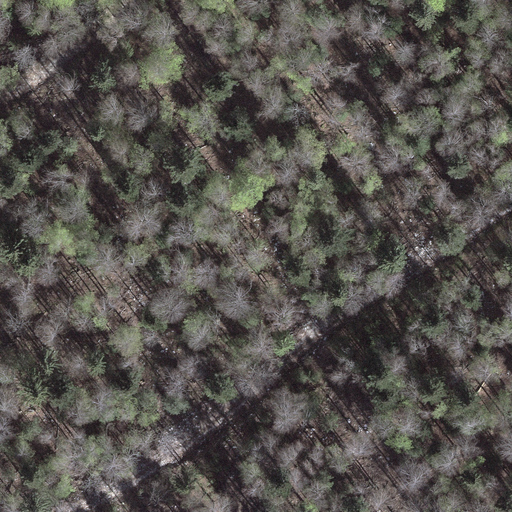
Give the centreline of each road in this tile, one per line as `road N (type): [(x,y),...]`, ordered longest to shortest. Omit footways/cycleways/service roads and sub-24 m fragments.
road 1 (track): [(62,511),(511,205)]
road 2 (track): [(0,100),(135,0)]
